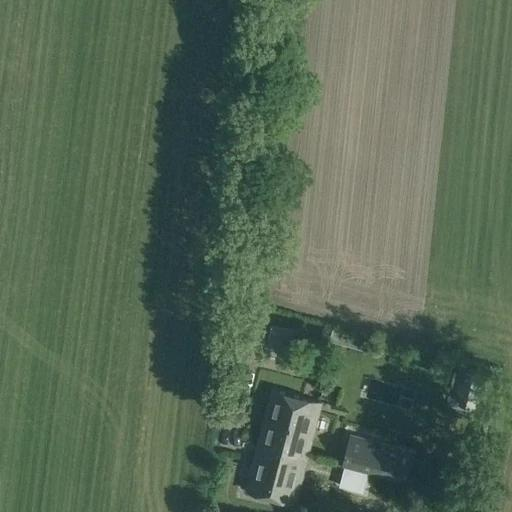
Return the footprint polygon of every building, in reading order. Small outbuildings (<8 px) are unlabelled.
[(345,342),(364,348),(367,338),(347,332),(345,342)] [(482,385),(485,376),(467,372),(465,381),(482,385)] [(305,457),(320,402),(273,390),(259,444),(305,457)] [(414,450),(350,432),(341,465),(405,484),(414,450)] [(293,503),(305,457),(259,444),(247,490),(293,503)]
